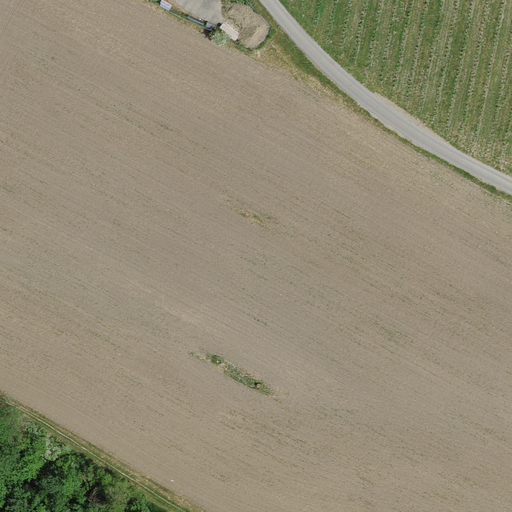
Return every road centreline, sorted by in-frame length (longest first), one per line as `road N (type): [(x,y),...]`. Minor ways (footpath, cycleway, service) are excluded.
road 1 (motorway): [(487,511),(0,380)]
road 2 (unclassified): [(271,0),(359,92),(511,186)]
road 3 (motorway): [(0,428),(285,511)]
